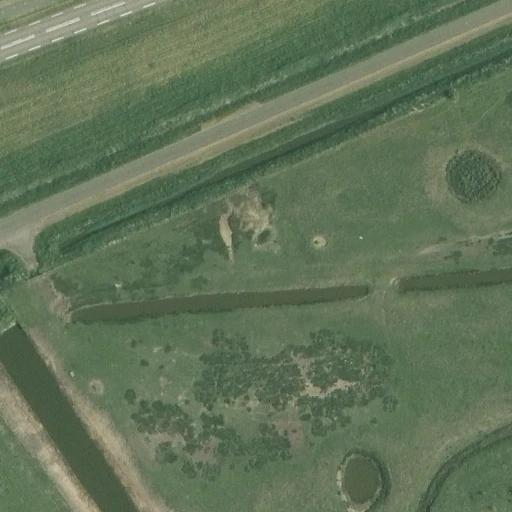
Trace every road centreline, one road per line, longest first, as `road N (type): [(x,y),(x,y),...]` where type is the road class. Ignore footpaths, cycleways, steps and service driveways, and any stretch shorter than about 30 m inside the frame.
road 1 (unclassified): [(0,238),(511,16)]
road 2 (secondary): [(0,52),(139,0)]
